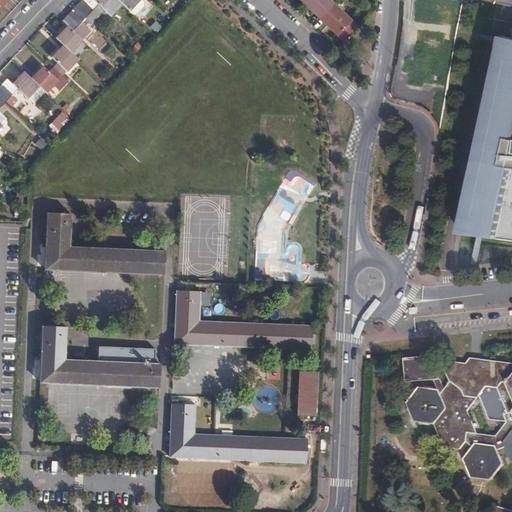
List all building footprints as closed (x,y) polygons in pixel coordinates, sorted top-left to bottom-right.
[(57,65),(54,69),(63,77),(78,60),(70,53),(91,31),(82,23),(91,14),(97,19),(104,11),(110,15),(121,3),(129,11),(138,0),(92,0),(93,0),(92,0),(81,0),(61,22),(67,28),(56,40),(63,46),(51,59),(57,65)] [(301,0),(305,3),(343,39),(357,25),(331,0),(301,0)] [(511,20),(504,19),(459,233),(511,240),(511,20)] [(0,150),(2,149),(0,147),(0,126),(0,109),(19,90),(28,98),(39,86),(47,94),(58,82),(43,68),(32,79),(25,73),(14,85),(7,79),(0,86),(0,150)] [(68,211),(45,211),(43,267),(162,271),(163,248),(67,244),(68,211)] [(198,289),(176,288),(174,341),(310,346),(310,342),(314,342),(314,331),(311,331),(311,324),(197,319),(198,289)] [(64,324),(41,323),(39,379),(158,384),(159,361),(63,357),(64,324)] [(434,378),(439,378),(437,354),(404,357),(406,381),(434,378)] [(459,361),(451,360),(444,368),(450,382),(443,391),(441,393),(440,392),(439,391),(437,391),(420,389),(407,405),(415,423),(435,426),(446,451),(458,452),(466,442),(472,447),(463,459),(471,478),(491,480),(503,464),(498,451),(504,448),(510,462),(511,461),(511,363),(509,366),(503,361),(499,366),(493,360),(490,364),(483,359),(480,363),(469,362),(468,367),(462,367),(459,361)] [(318,368),(299,367),(297,413),(316,414),(318,368)] [(441,384),(439,378),(434,378),(437,391),(439,391),(440,392),(441,393),(443,391),(442,390),(441,384)] [(194,403),(172,402),(170,454),(306,460),(306,455),(309,455),(310,445),(306,445),(307,436),(194,431),(194,403)]
